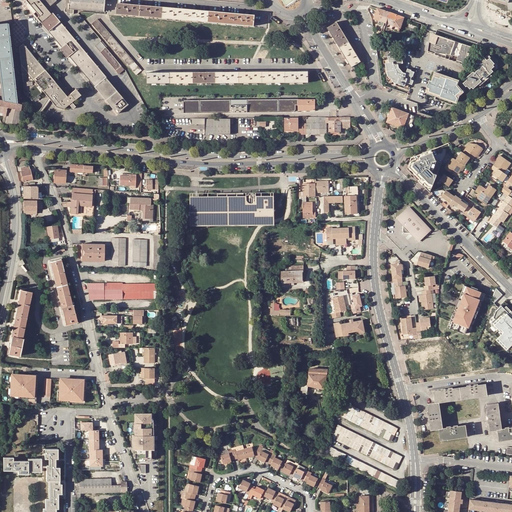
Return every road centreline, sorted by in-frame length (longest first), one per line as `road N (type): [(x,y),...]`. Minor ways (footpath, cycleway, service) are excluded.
road 1 (secondary): [(367,155),(206,158),(1,136)]
road 2 (secondary): [(34,148),(206,165),(369,165)]
road 3 (tertiary): [(374,239),(379,306),(415,462)]
road 4 (residential): [(89,323),(70,238),(34,148)]
road 5 (tertiary): [(401,179),(511,292)]
road 6 (residential): [(309,511),(309,497),(257,469),(213,479),(205,511)]
road 7 (tertiary): [(0,318),(15,232),(9,175)]
road 8 (residential): [(68,511),(69,412),(109,413)]
road 9 (secondary): [(511,83),(479,109),(393,148)]
